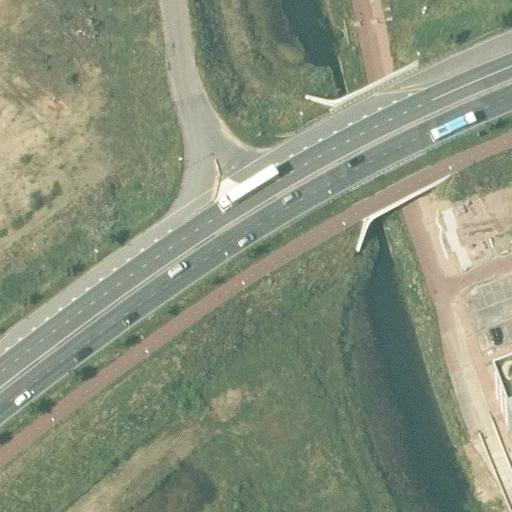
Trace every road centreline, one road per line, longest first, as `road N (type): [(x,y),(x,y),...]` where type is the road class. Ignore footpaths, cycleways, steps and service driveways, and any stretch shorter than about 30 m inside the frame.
road 1 (primary): [(0,409),(249,230),(344,175),(511,97)]
road 2 (primary): [(511,44),(389,100),(239,185),(0,356)]
road 3 (unknown): [(37,511),(207,367),(259,353),(317,392)]
road 4 (residential): [(317,392),(356,511)]
